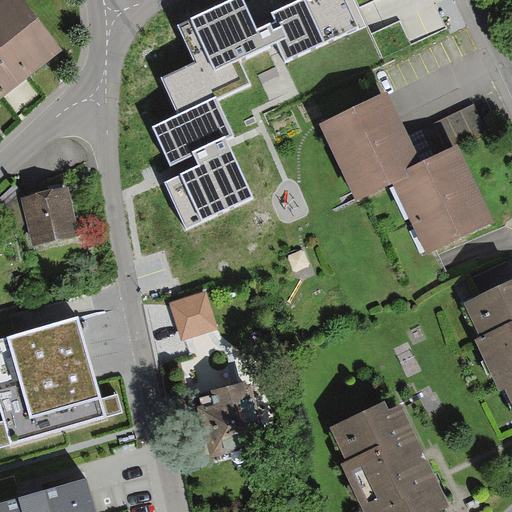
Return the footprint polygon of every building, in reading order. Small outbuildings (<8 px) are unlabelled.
[(0,106),(62,59),(16,0),(10,0),(0,8),(0,106)] [(163,186),(184,237),(252,209),(227,150),(236,146),(219,107),(254,92),(245,71),(277,58),(282,70),(360,36),(344,0),(322,0),(269,23),(273,33),(259,39),(244,5),(178,33),(193,68),(160,82),(177,121),(152,132),(173,182),(163,186)] [(388,99),(318,132),(355,211),(394,193),(409,186),(407,180),(423,172),(388,99)] [(435,129),(450,160),(458,156),(491,140),(476,109),(435,129)] [(427,263),(494,231),(458,156),(450,160),(423,172),(407,180),(409,186),(394,193),(427,263)] [(33,251),(80,240),(68,192),(28,202),(15,187),(0,200),(0,222),(8,230),(21,233),(27,224),(33,251)] [(511,290),(466,312),(481,345),(475,348),(499,399),(504,396),(511,412),(511,290)] [(154,307),(161,333),(197,324),(191,298),(154,307)] [(107,419),(78,317),(0,339),(0,405),(12,447),(107,419)] [(186,336),(195,370),(238,358),(228,324),(186,336)] [(195,404),(211,466),(265,452),(249,390),(195,404)] [(385,411),(331,437),(346,470),(341,472),(359,511),(447,511),(401,413),(389,419),(385,411)] [(97,511),(88,477),(0,501),(0,511),(97,511)]
